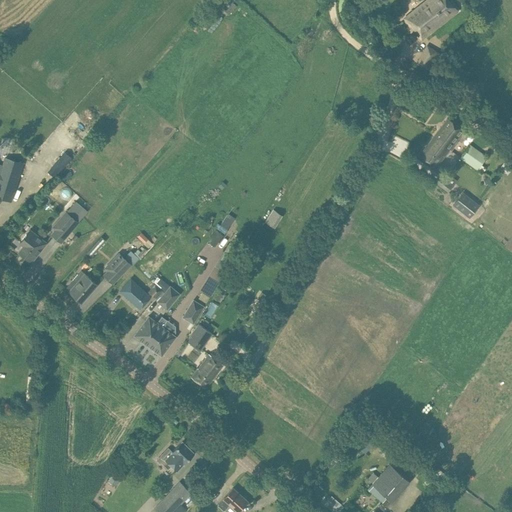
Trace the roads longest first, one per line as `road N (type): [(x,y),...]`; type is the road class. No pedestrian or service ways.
road 1 (unclassified): [(330,0),(340,32),(392,75),(389,110),(372,161),(209,429)]
road 2 (tertiary): [(209,429),(0,282)]
road 3 (tertiary): [(302,511),(209,429)]
